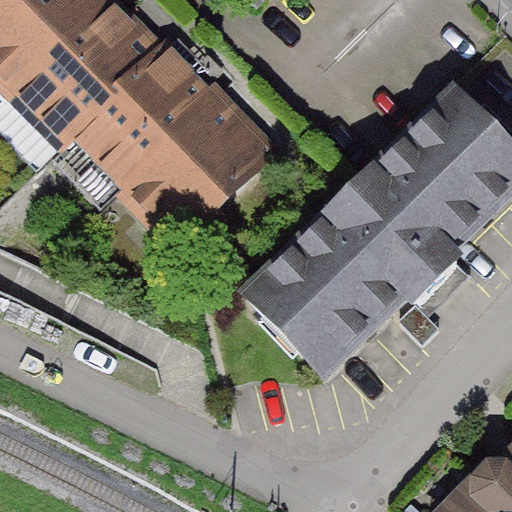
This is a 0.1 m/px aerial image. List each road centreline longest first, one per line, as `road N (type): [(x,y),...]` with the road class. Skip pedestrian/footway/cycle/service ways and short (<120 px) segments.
road 1 (residential): [(0,339),(327,511)]
road 2 (unclassified): [(511,328),(340,511)]
